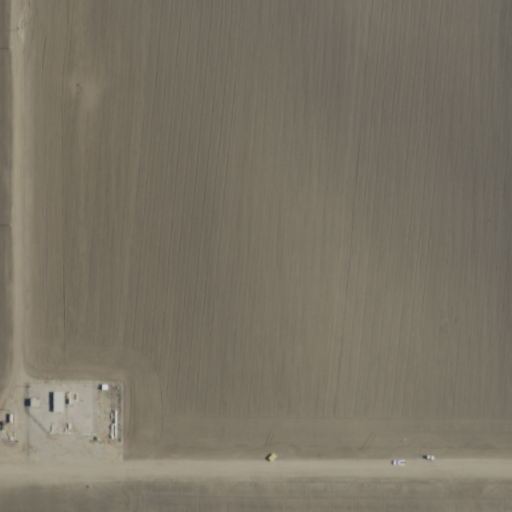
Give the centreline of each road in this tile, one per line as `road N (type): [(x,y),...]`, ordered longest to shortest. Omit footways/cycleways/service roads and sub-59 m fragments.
road 1 (residential): [(511,454),(0,452)]
road 2 (residential): [(1,511),(0,353)]
